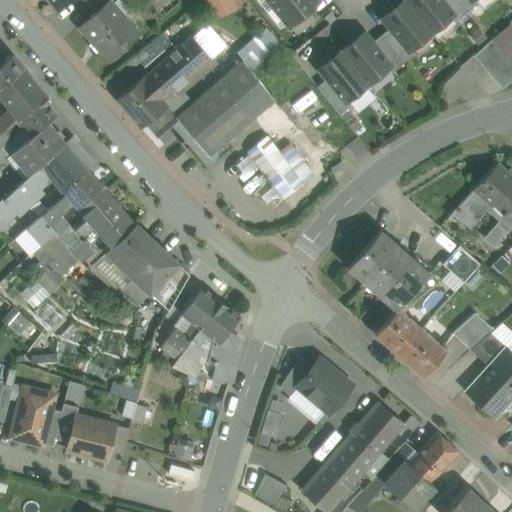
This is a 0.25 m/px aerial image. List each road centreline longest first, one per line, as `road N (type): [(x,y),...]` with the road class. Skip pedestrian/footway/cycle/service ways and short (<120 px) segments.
road 1 (residential): [(277,285),(215,243),(0,0)]
road 2 (residential): [(511,485),(277,285)]
road 3 (residential): [(277,285),(369,173),(505,114)]
road 4 (residential): [(213,511),(277,285)]
road 5 (residential): [(202,511),(0,457)]
